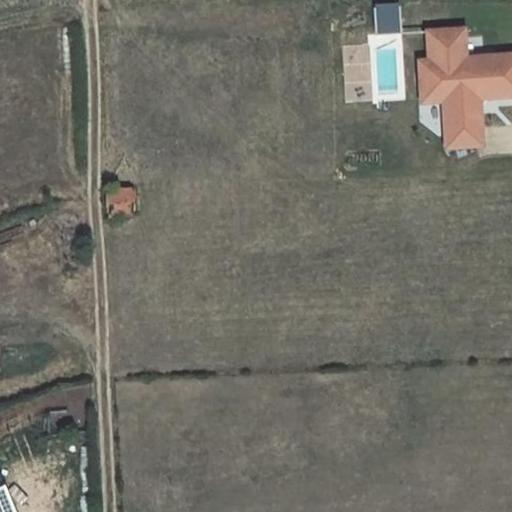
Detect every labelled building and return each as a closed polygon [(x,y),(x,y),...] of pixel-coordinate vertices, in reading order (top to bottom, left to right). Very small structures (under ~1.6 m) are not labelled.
[(444,100),(446,130),(481,128),(479,89),(494,88),(494,97),(511,95),(511,54),(477,57),(477,66),(467,67),(466,58),(464,29),(428,31),(430,60),(430,69),(426,70),(428,96),(444,95),(444,100)] [(467,67),(477,66),(477,57),(466,58),(467,67)] [(444,100),(444,95),(428,96),(426,70),(430,69),(430,60),(420,61),(423,102),(444,100)] [(446,130),(447,147),(482,145),(481,128),(446,130)] [(135,213),(134,189),(106,191),(108,214),(135,213)]
